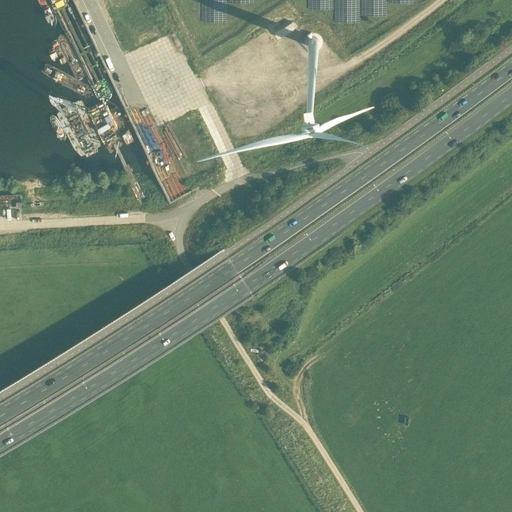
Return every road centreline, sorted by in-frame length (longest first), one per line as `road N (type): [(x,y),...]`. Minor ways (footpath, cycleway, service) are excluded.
road 1 (trunk): [(0,436),(244,285),(511,92)]
road 2 (trunk): [(511,69),(232,268),(0,412)]
road 3 (unclassified): [(206,100),(241,173),(187,210),(0,225)]
road 4 (unclassified): [(126,73),(180,192)]
